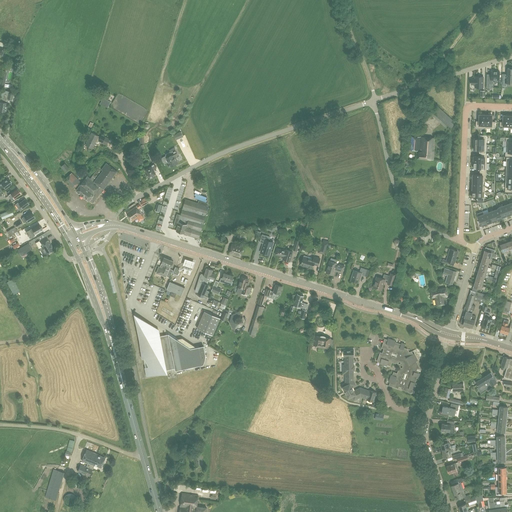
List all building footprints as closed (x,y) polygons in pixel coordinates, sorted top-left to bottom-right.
[(487,74),(486,87),(492,87),(492,80),(499,80),(500,71),(491,71),(491,74),(487,74)] [(483,76),(475,75),(475,78),(471,78),(471,83),(475,83),(475,87),(483,87),(483,76)] [(0,110),(5,112),(8,99),(12,100),(13,94),(10,93),(10,92),(10,91),(2,90),(1,97),(0,97),(0,110)] [(100,104),(108,108),(110,102),(103,98),(100,104)] [(476,127),(485,128),(486,115),(479,114),(479,121),(476,121),(476,127)] [(503,126),(509,126),(510,115),(506,114),(506,115),(503,115),(503,122),(500,122),(500,128),(503,128),(503,126)] [(486,115),(485,128),(495,128),(495,122),(492,121),(492,115),(486,115)] [(181,132),(172,136),(175,142),(179,140),(181,144),(186,142),(181,132)] [(86,145),(92,148),(94,144),(95,141),(97,142),(99,142),(99,141),(106,145),(109,139),(102,135),(100,137),(98,136),(99,136),(92,133),(86,145)] [(474,144),(486,144),(486,135),(480,135),(480,138),(474,138),(474,144)] [(408,150),(420,151),(421,136),(409,136),(408,150)] [(417,158),(433,159),(435,138),(422,137),(420,152),(418,152),(417,158)] [(486,153),(486,144),(474,144),(474,150),(479,150),(479,153),(480,153),(486,153)] [(167,164),(169,167),(177,163),(175,158),(176,157),(175,156),(178,154),(174,147),(169,150),(170,152),(165,154),(167,158),(169,162),(167,164)] [(487,153),(486,153),(480,153),(480,156),(474,156),(474,158),(473,158),(473,162),(487,163),(487,153)] [(480,171),(486,172),(487,163),(473,162),(472,166),(473,166),(473,168),(480,168),(480,171)] [(61,166),(65,171),(69,168),(65,163),(61,166)] [(90,200),(93,203),(104,189),(117,171),(106,163),(102,169),(99,167),(90,178),(88,176),(81,185),(80,185),(76,190),(83,195),(89,200),(90,200)] [(146,174),(149,178),(153,175),(153,174),(155,173),(153,169),(156,167),(154,163),(151,165),(151,166),(146,169),(148,173),(146,174)] [(486,175),(486,172),(480,171),(480,175),(473,174),(473,180),(483,181),(485,181),(485,175),(486,175)] [(73,187),(76,187),(79,183),(80,181),(72,173),(67,177),(66,180),(73,187)] [(7,179),(1,184),(2,185),(0,186),(0,192),(2,191),(1,190),(4,188),(5,189),(12,184),(7,179)] [(8,196),(12,200),(14,198),(15,198),(21,194),(17,188),(10,193),(11,194),(8,196)] [(484,192),(472,191),(472,197),(477,197),(477,200),(484,201),(484,192)] [(15,204),(20,210),(29,204),(25,199),(19,203),(18,202),(15,204)] [(185,232),(199,237),(207,211),(209,212),(210,207),(207,207),(208,203),(199,200),(198,204),(185,200),(181,215),(177,214),(174,225),(177,226),(176,230),(180,232),(185,233),(185,232)] [(508,204),(503,206),(507,215),(511,213),(508,204)] [(137,218),(139,221),(144,218),(136,206),(126,213),(132,221),(137,218)] [(507,215),(503,206),(498,208),(498,209),(499,209),(502,217),(507,215)] [(3,218),(13,214),(11,209),(1,213),(1,214),(0,214),(2,219),(3,218)] [(498,209),(493,210),(497,220),(502,218),(502,217),(499,209),(498,209)] [(497,220),(493,210),(488,212),(492,222),(497,220)] [(24,222),(25,223),(35,217),(31,212),(24,216),(22,218),(21,219),(24,223),(24,222)] [(488,212),(483,214),(487,224),(492,222),(488,212)] [(487,224),(483,214),(478,216),(482,226),(487,224)] [(26,231),(30,238),(34,235),(34,234),(42,229),(39,224),(26,231)] [(236,239),(242,241),(245,232),(246,230),(243,229),(242,231),(239,230),(236,239)] [(261,252),(269,255),(273,242),(265,239),(266,235),(262,234),(260,242),(263,243),(261,252)] [(41,254),(43,257),(47,255),(46,254),(54,249),(49,242),(46,237),(39,241),(40,242),(42,245),(40,246),(41,248),(39,249),(42,254),(41,254)] [(318,252),(324,254),(326,248),(328,242),(323,241),(321,247),(320,246),(318,252)] [(503,251),(505,256),(508,255),(506,250),(509,249),(506,242),(500,244),(503,251)] [(32,248),(29,243),(18,249),(21,255),(32,248)] [(229,254),(240,257),(243,247),(232,244),(229,254)] [(485,250),(483,256),(490,258),(492,259),(493,256),(495,257),(496,254),(494,253),(495,250),(490,248),(486,247),(485,250)] [(283,259),(290,261),(293,252),(285,250),(276,248),(275,254),(284,256),(283,259)] [(442,262),(449,264),(450,261),(455,262),(458,251),(450,249),(447,260),(443,259),(442,262)] [(303,257),(301,265),(313,268),(314,264),(318,265),(320,258),(314,256),(313,258),(308,256),(308,258),(303,257)] [(488,264),(490,259),(490,258),(483,256),(481,262),(488,264)] [(164,257),(161,265),(169,269),(170,266),(171,267),(173,261),(164,257)] [(195,262),(185,258),(184,262),(183,265),(184,267),(183,272),(190,275),(192,268),(193,268),(194,265),(195,262)] [(326,272),(333,275),(335,269),(343,272),(344,266),(337,264),(337,263),(330,261),(326,272)] [(481,262),(479,268),(486,270),(488,264),(481,262)] [(166,276),(170,277),(173,270),(169,269),(161,265),(160,267),(159,267),(157,273),(166,277),(166,276)] [(204,297),(206,298),(209,291),(207,290),(209,285),(208,284),(210,278),(214,280),(216,274),(212,273),(213,269),(206,267),(204,274),(201,274),(200,275),(195,291),(196,291),(198,292),(197,294),(204,297)] [(352,280),(359,283),(361,275),(368,277),(370,270),(367,269),(361,267),(360,271),(358,271),(354,270),(352,276),(353,276),(352,280)] [(454,280),(454,281),(456,275),(455,275),(457,271),(444,268),(443,274),(447,275),(445,282),(453,284),(454,280)] [(479,268),(477,274),(484,276),(484,277),(488,278),(487,279),(492,281),(493,277),(488,276),(489,271),(486,270),(479,268)] [(219,282),(231,285),(232,281),(233,276),(224,273),(223,278),(221,277),(219,282)] [(393,285),(394,285),(395,281),(394,281),(396,275),(391,273),(387,283),(393,285)] [(373,287),(382,290),(386,275),(387,275),(384,274),(383,278),(378,277),(377,281),(375,280),(373,287)] [(484,276),(477,274),(476,280),(482,282),(484,277),(484,276)] [(242,293),(249,295),(251,287),(248,286),(248,284),(247,283),(248,278),(242,276),(237,290),(236,293),(240,294),(242,293)] [(479,292),(480,292),(483,293),(484,289),(485,289),(486,286),(481,285),(482,282),(476,280),(474,286),(480,288),(479,292)] [(172,296),(175,297),(176,293),(181,295),(185,287),(184,287),(177,284),(170,281),(167,289),(172,291),(170,295),(172,296)] [(215,292),(219,294),(221,288),(217,287),(219,282),(216,281),(214,285),(213,285),(211,291),(215,292)] [(269,296),(270,294),(277,296),(278,297),(279,294),(280,294),(282,286),(276,284),(274,291),(271,290),(266,288),(264,294),(269,296)] [(434,296),(436,305),(446,303),(445,296),(447,295),(446,287),(431,290),(432,297),(434,296)] [(470,294),(469,297),(474,299),(474,300),(477,301),(480,292),(479,292),(478,292),(471,290),(470,294)] [(480,292),(477,301),(481,302),(480,304),(482,305),(483,302),(483,303),(486,294),(483,293),(480,292)] [(294,305),(303,308),(304,306),(305,303),(302,302),(304,296),(297,294),(295,301),(294,305)] [(460,323),(466,325),(470,314),(469,314),(470,312),(472,304),(474,300),(473,300),(468,298),(465,307),(464,310),(460,323)] [(502,312),(508,314),(511,302),(505,300),(502,312)] [(466,325),(472,327),(475,320),(476,316),(472,315),(472,312),(473,310),(474,310),(475,305),(472,304),(470,312),(469,314),(470,314),(466,325)] [(250,333),(256,335),(263,309),(266,310),(266,308),(264,307),(258,305),(250,333)] [(300,317),(304,319),(305,316),(307,316),(308,311),(307,311),(307,310),(302,309),(300,317)] [(197,328),(213,335),(220,318),(204,311),(197,328)] [(233,328),(236,327),(236,325),(239,326),(240,326),(243,324),(244,321),(243,317),(239,316),(240,314),(239,312),(232,315),(230,322),(233,328)] [(482,326),(489,328),(489,327),(490,327),(491,323),(494,324),(495,320),(489,318),(490,315),(485,314),(482,325),(482,326)] [(135,316),(147,375),(167,371),(167,369),(175,368),(176,370),(203,365),(204,361),(205,358),(206,356),(206,354),(204,347),(200,348),(199,347),(190,348),(168,333),(168,334),(165,335),(160,336),(160,331),(135,316)] [(500,331),(507,334),(510,327),(507,326),(509,321),(504,319),(502,325),(500,331)] [(323,348),(324,348),(324,347),(329,348),(331,338),(325,337),(326,336),(325,336),(324,335),(323,335),(322,335),(321,335),(320,335),(320,336),(315,335),(313,345),(319,346),(318,347),(319,347),(319,348),(320,348),(321,348),(322,348),(323,348)] [(382,353),(380,352),(377,361),(380,362),(380,364),(387,366),(387,365),(391,366),(392,362),(396,363),(400,361),(402,364),(403,367),(398,369),(397,373),(394,372),(392,375),(391,375),(389,382),(390,382),(389,385),(398,389),(399,386),(403,388),(403,390),(412,393),(413,390),(414,390),(417,383),(415,383),(417,377),(419,377),(420,373),(416,372),(417,368),(416,365),(418,364),(417,361),(418,360),(416,357),(414,353),(413,354),(412,351),(409,352),(408,349),(404,348),(405,344),(402,343),(401,344),(395,342),(396,341),(388,338),(388,339),(385,338),(382,348),(384,348),(382,353)] [(345,357),(345,360),(348,360),(348,357),(354,357),(354,350),(344,350),(344,357),(345,357)] [(504,377),(511,379),(511,358),(504,356),(501,365),(502,366),(501,369),(505,370),(506,366),(507,367),(504,377)] [(348,360),(345,360),(345,365),(343,365),(343,368),(343,373),(345,373),(345,375),(349,375),(349,373),(354,373),(354,371),(355,371),(355,368),(355,366),(353,366),(353,363),(348,363),(348,360)] [(491,372),(483,377),(488,385),(490,384),(491,386),(497,382),(496,380),(491,372)] [(342,387),(345,392),(353,389),(352,387),(356,385),(354,380),(354,376),(349,376),(349,375),(345,375),(345,382),(343,384),(342,385),(343,386),(342,387)] [(476,382),(481,390),(488,385),(483,377),(476,382)] [(511,384),(511,382),(504,381),(503,389),(511,390),(511,384)] [(443,396),(449,397),(450,393),(453,393),(453,392),(461,392),(461,390),(463,389),(463,383),(452,383),(452,387),(450,386),(449,388),(445,387),(443,396)] [(361,397),(364,398),(365,394),(362,393),(363,389),(360,387),(354,391),(353,389),(345,392),(348,398),(352,396),(354,400),(361,397)] [(367,400),(373,402),(376,392),(370,390),(368,395),(365,394),(364,398),(367,399),(367,400)] [(439,414),(449,416),(449,414),(455,415),(456,410),(458,411),(459,405),(451,404),(450,407),(443,406),(442,411),(440,411),(439,414)] [(449,432),(454,433),(455,425),(454,425),(454,422),(447,421),(447,424),(442,424),(441,431),(449,431),(449,432)] [(185,443),(192,447),(195,442),(187,438),(185,443)] [(65,454),(70,455),(71,452),(74,441),(70,439),(67,451),(66,450),(65,454)] [(441,444),(442,451),(453,448),(450,449),(450,446),(451,446),(450,443),(449,443),(449,442),(448,443),(448,442),(441,444)] [(442,451),(444,457),(451,456),(450,452),(454,451),(453,448),(442,451)] [(88,463),(94,465),(101,468),(105,457),(98,455),(98,454),(87,450),(82,461),(88,463)] [(195,459),(197,465),(203,464),(200,452),(193,454),(194,459),(195,459)] [(78,471),(90,476),(92,469),(94,465),(88,463),(86,467),(81,464),(78,471)] [(453,472),(454,476),(458,474),(456,471),(455,467),(457,466),(456,463),(447,466),(449,473),(453,472)] [(45,496),(56,500),(65,472),(53,469),(45,496)] [(451,485),(454,492),(464,489),(461,482),(465,480),(464,477),(458,479),(459,483),(451,485)] [(74,486),(78,487),(79,484),(78,483),(79,479),(77,478),(76,481),(70,478),(68,483),(71,485),(74,487),(74,486)] [(474,482),(475,489),(486,486),(484,480),(474,482)] [(463,497),(464,497),(464,496),(466,496),(465,493),(464,489),(454,492),(456,499),(462,496),(463,497)] [(64,498),(64,499),(64,500),(64,501),(64,502),(64,503),(65,503),(65,504),(66,504),(66,505),(67,505),(68,506),(69,506),(70,506),(71,506),(72,506),(73,505),(74,505),(75,504),(75,503),(76,503),(76,502),(76,501),(77,500),(76,499),(76,498),(76,497),(76,496),(75,496),(75,495),(74,495),(73,494),(72,494),(71,494),(71,493),(69,493),(69,494),(68,494),(67,494),(66,495),(65,496),(65,497),(64,497),(64,498)] [(205,511),(206,508),(197,506),(198,499),(198,495),(182,493),(181,497),(179,511),(205,511)] [(458,506),(460,511),(463,511),(468,510),(467,507),(469,506),(468,502),(477,499),(475,496),(471,498),(465,500),(466,503),(465,503),(465,504),(458,506)] [(495,511),(494,506),(494,502),(493,498),(489,498),(490,509),(489,509),(489,510),(486,510),(486,511),(495,511)]
